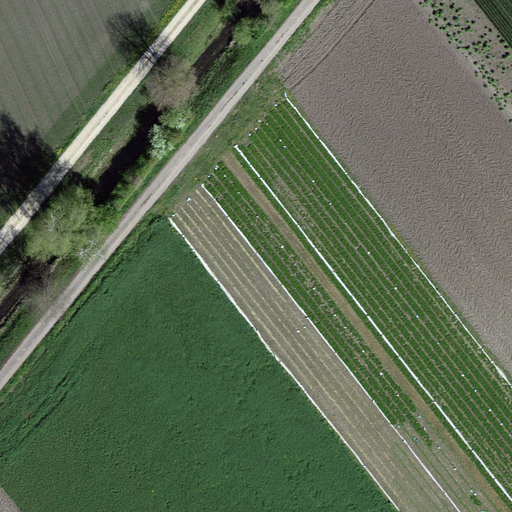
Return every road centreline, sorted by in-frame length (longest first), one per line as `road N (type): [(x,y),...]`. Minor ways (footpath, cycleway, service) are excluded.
road 1 (track): [(334,0),(0,420)]
road 2 (track): [(201,0),(0,251)]
